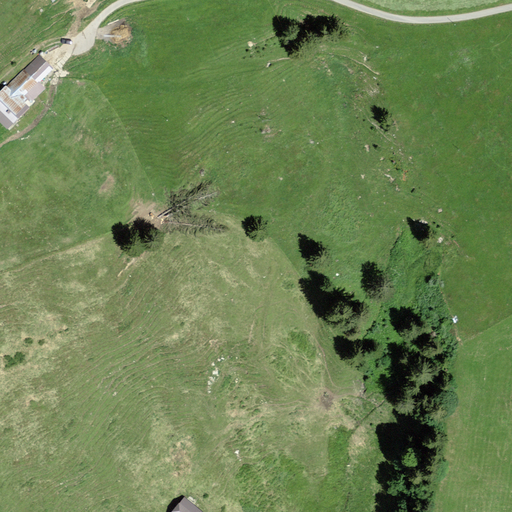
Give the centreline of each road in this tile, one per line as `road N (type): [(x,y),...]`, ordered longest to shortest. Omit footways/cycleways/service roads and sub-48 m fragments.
road 1 (track): [(123,275),(175,215),(194,210),(260,228),(273,248),(257,344),(220,376),(215,403),(221,430),(240,455),(254,511)]
road 2 (track): [(511,3),(443,23),(371,16),(335,0)]
